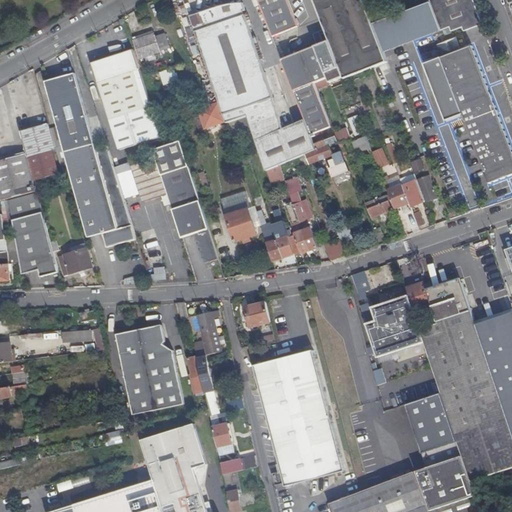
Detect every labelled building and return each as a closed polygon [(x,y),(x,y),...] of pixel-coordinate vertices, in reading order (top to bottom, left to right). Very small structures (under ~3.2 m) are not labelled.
[(187,0),(192,9),(209,1),(207,0),(187,0)] [(258,0),(273,36),(299,25),(294,14),(288,0),(258,0)] [(345,78),(359,72),(373,66),(388,60),(369,14),(363,0),(314,0),(330,40),(316,46),(324,67),(328,77),(331,83),(345,78)] [(430,0),(431,1),(442,30),(451,27),(452,31),(463,27),(465,31),(484,24),(474,0),(430,0)] [(374,23),(385,52),(433,34),(442,30),(431,1),(422,5),(394,16),(374,23)] [(267,169),(280,164),(294,158),(280,121),(281,120),(246,16),(241,17),(239,12),(245,9),(243,2),(233,2),(226,4),(214,7),(190,15),(212,78),(219,100),(226,119),(227,122),(235,119),(237,118),(240,118),(248,114),(250,118),(250,119),(252,124),(267,169)] [(135,38),(136,41),(155,35),(154,32),(135,38)] [(156,37),(155,35),(136,41),(141,58),(147,56),(149,62),(157,59),(156,54),(170,49),(166,34),(156,37)] [(457,37),(438,44),(442,54),(460,47),(457,37)] [(442,58),(436,60),(426,64),(448,120),(464,114),(487,175),(490,183),(511,175),(511,145),(473,45),(442,57),(442,58)] [(316,46),(282,59),(306,119),(312,134),(332,125),(318,89),(315,82),(328,77),(324,67),(316,46)] [(102,61),(96,73),(121,151),(157,140),(129,52),(102,61)] [(93,64),(96,73),(102,61),(93,64)] [(375,70),(379,82),(385,80),(381,68),(375,70)] [(161,73),(167,93),(174,91),(174,90),(168,74),(167,71),(161,73)] [(175,71),(168,74),(174,90),(179,88),(175,71)] [(109,247),(138,239),(132,218),(115,166),(109,146),(97,149),(76,74),(48,82),(91,237),(105,233),(109,247)] [(328,77),(315,82),(318,89),(331,84),(331,83),(328,77)] [(206,126),(226,119),(219,100),(208,104),(200,107),(206,126)] [(349,119),(355,134),(356,135),(366,131),(359,115),(349,119)] [(227,122),(230,132),(238,129),(235,119),(227,122)] [(281,120),(280,121),(294,158),(307,153),(318,149),(316,143),(312,134),(306,119),(295,123),(284,128),(281,120)] [(50,124),(22,132),(25,145),(38,189),(53,185),(51,178),(61,175),(53,148),(56,147),(51,128),(50,124)] [(58,125),(51,128),(56,147),(61,165),(69,162),(58,125)] [(347,127),(335,132),(336,135),(338,141),(340,143),(343,142),(352,138),(350,135),(347,127)] [(318,149),(307,153),(310,163),(334,154),(333,149),(334,148),(332,143),(338,141),(336,135),(316,143),(318,149)] [(368,148),(371,147),(367,135),(357,139),(353,141),(357,152),(368,148)] [(182,139),(165,145),(179,190),(196,184),(182,139)] [(348,153),(343,142),(340,143),(343,153),(346,158),(348,157),(346,154),(348,153)] [(393,143),(388,145),(388,146),(395,163),(400,161),(393,143)] [(404,145),(409,157),(414,154),(410,143),(404,145)] [(154,149),(155,152),(183,237),(195,233),(210,228),(196,184),(179,190),(165,145),(154,149)] [(383,147),(373,151),(379,167),(390,164),(383,147)] [(346,158),(343,153),(333,157),(334,161),(329,164),(332,171),(329,172),(333,182),(352,175),(346,158)] [(0,190),(0,191),(8,191),(10,200),(38,192),(28,154),(0,161),(0,190)] [(422,157),(413,161),(417,172),(427,168),(422,157)] [(168,195),(156,158),(134,165),(146,202),(163,197),(166,206),(171,204),(168,195)] [(280,164),(267,169),(270,178),(283,173),(280,164)] [(283,173),(270,178),(272,183),(285,178),(283,173)] [(415,173),(401,178),(403,184),(404,185),(418,180),(415,173)] [(387,175),(383,177),(387,188),(392,186),(389,179),(387,175)] [(392,186),(387,188),(388,190),(403,184),(401,178),(399,175),(389,179),(392,186)] [(418,180),(425,198),(437,194),(429,175),(418,180)] [(297,177),(286,180),(287,185),(291,194),(298,191),(302,190),(297,177)] [(404,185),(410,203),(412,207),(426,201),(425,198),(418,180),(404,185)] [(388,190),(390,195),(395,208),(410,203),(404,185),(403,184),(388,190)] [(8,191),(0,191),(2,202),(10,200),(8,191)] [(298,191),(291,194),(293,201),(298,215),(301,221),(301,222),(302,224),(309,221),(314,219),(306,200),(302,201),(298,191)] [(44,283),(62,278),(54,250),(51,241),(38,192),(10,200),(10,202),(13,219),(24,279),(42,276),(44,283)] [(372,218),(393,210),(388,196),(377,200),(367,204),(372,218)] [(289,206),(292,217),(298,215),(293,201),(290,202),(291,205),(289,206)] [(5,221),(13,219),(10,202),(3,203),(5,221)] [(227,215),(236,240),(257,233),(249,208),(227,215)] [(257,212),(264,233),(274,261),(284,257),(278,239),(273,226),(273,223),(268,225),(263,210),(257,212)] [(278,239),(284,257),(296,253),(290,236),(285,222),(281,210),(274,212),(278,224),(273,226),(278,239)] [(421,211),(415,214),(420,226),(426,224),(421,211)] [(3,215),(0,215),(0,263),(4,263),(10,263),(7,240),(3,215)] [(298,215),(292,217),(295,223),(301,221),(298,215)] [(311,250),(304,230),(302,224),(301,222),(301,221),(295,223),(292,224),(296,234),(290,236),(296,253),(296,255),(311,250)] [(309,221),(302,224),(304,230),(309,228),(308,225),(310,223),(309,221)] [(379,226),(373,229),(378,241),(384,238),(379,226)] [(309,228),(304,230),(311,250),(319,247),(312,227),(309,228)] [(210,228),(195,233),(203,257),(212,261),(220,258),(210,228)] [(334,241),(326,244),(331,259),(347,256),(339,234),(332,237),(334,241)] [(7,240),(10,263),(13,263),(19,261),(15,239),(7,240)] [(65,275),(94,267),(88,248),(87,248),(86,243),(72,247),(74,252),(60,255),(65,275)] [(284,257),(274,261),(277,271),(288,269),(284,257)] [(4,263),(0,263),(0,279),(13,279),(10,263),(4,263)] [(152,268),(153,282),(167,281),(166,268),(152,268)] [(365,271),(353,275),(359,293),(371,289),(365,271)] [(511,430),(479,329),(477,324),(463,281),(428,293),(424,281),(408,286),(410,293),(409,294),(425,340),(463,455),(470,479),(511,465),(511,430)] [(425,340),(409,294),(373,306),(378,320),(373,321),(372,320),(370,318),(369,317),(367,316),(365,315),(379,356),(425,340)] [(190,317),(186,300),(179,302),(183,319),(190,317)] [(272,322),(267,301),(247,306),(252,327),(272,322)] [(223,352),(221,345),(219,337),(216,323),(220,322),(216,308),(209,309),(208,305),(201,307),(206,326),(204,327),(208,347),(197,350),(199,357),(208,355),(223,352)] [(82,313),(84,322),(99,318),(99,317),(97,309),(91,311),(91,308),(87,309),(87,311),(82,313)] [(511,312),(477,324),(479,329),(511,317),(511,312)] [(511,317),(479,329),(511,430),(511,317)] [(163,325),(118,334),(125,369),(134,414),(185,404),(175,351),(165,344),(167,341),(163,325)] [(102,327),(96,328),(101,350),(107,349),(102,327)] [(94,328),(63,331),(64,342),(95,340),(94,328)] [(60,345),(59,334),(45,335),(45,345),(60,345)] [(0,362),(14,361),(11,342),(0,343),(0,362)] [(284,358),(256,365),(269,417),(287,486),(346,470),(315,349),(284,358)] [(205,387),(205,388),(214,386),(213,379),(214,379),(208,355),(199,357),(202,375),(205,387)] [(205,387),(202,375),(198,356),(190,358),(192,370),(190,370),(194,390),(205,387)] [(26,365),(12,367),(13,374),(27,372),(26,365)] [(382,368),(373,371),(377,385),(386,382),(382,368)] [(28,384),(0,388),(0,398),(14,396),(15,396),(30,393),(28,384)] [(229,401),(232,411),(246,408),(244,398),(229,401)] [(218,414),(211,416),(214,427),(221,425),(218,414)] [(221,425),(214,427),(218,447),(233,444),(229,423),(221,425)] [(155,480),(49,511),(208,511),(196,469),(208,464),(196,424),(143,441),(155,480)] [(126,430),(109,433),(112,444),(128,440),(126,432),(126,430)] [(23,437),(25,445),(33,444),(32,436),(23,437)] [(18,447),(25,445),(23,437),(17,439),(18,447)] [(233,444),(218,447),(220,455),(235,452),(233,444)] [(222,463),(224,474),(238,471),(252,468),(259,466),(257,455),(222,463)] [(481,511),(470,479),(463,455),(417,470),(432,511),(481,511)] [(23,464),(21,459),(0,463),(0,465),(0,467),(0,466),(0,469),(14,466),(23,464)] [(0,480),(17,476),(14,466),(0,469),(0,480)] [(224,474),(232,511),(236,511),(243,511),(239,490),(243,489),(238,471),(224,474)] [(430,511),(415,471),(399,477),(388,481),(371,487),(361,491),(331,503),(334,511),(430,511)] [(72,480),(59,484),(61,490),(74,487),(72,480)]
